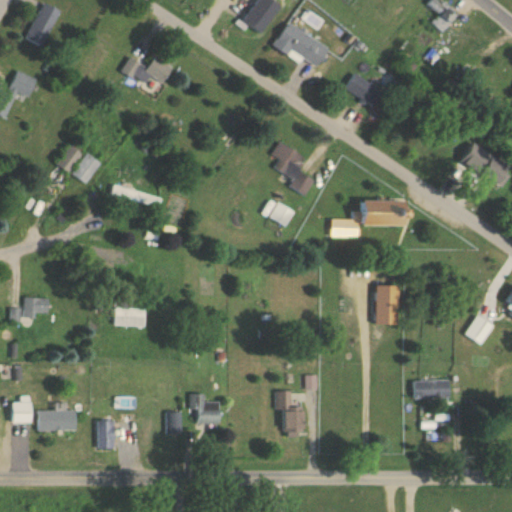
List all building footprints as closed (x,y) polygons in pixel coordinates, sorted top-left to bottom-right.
[(426,0),(436,0),(451,12),(450,14),(452,16),(439,32),(427,22),(433,14),(422,5),(426,0)] [(42,3),(58,11),(41,43),(26,36),(42,3)] [(284,22),(324,47),(313,64),(289,49),(285,56),(269,46),(284,22)] [(459,24),(467,30),(464,34),(477,44),(470,53),(466,51),(457,63),(446,54),(454,43),(448,38),(459,24)] [(152,56),(170,68),(160,82),(149,75),(144,83),(135,76),(132,80),(120,71),(130,57),(145,67),(152,56)] [(474,76),(465,69),(456,81),(465,88),(474,76)] [(16,70),(35,79),(27,97),(16,92),(4,118),(0,116),(0,90),(7,94),(9,89),(8,89),(16,70)] [(352,73),(382,94),(372,108),(365,103),(362,107),(355,102),(357,99),(342,88),(352,73)] [(277,142),(301,157),(298,162),(302,164),(297,172),(311,181),(302,196),(280,183),(285,176),(272,168),(277,159),(269,154),(277,142)] [(68,145),(55,165),(67,173),(81,154),(68,145)] [(472,172),(505,192),(511,180),(511,174),(502,169),(504,166),(484,153),(472,172)] [(112,184),(160,198),(157,208),(110,194),(112,184)] [(354,201),(394,202),(394,223),(354,223),(354,237),(329,237),(329,219),(354,219),(354,201)] [(291,216),(284,227),(271,219),(278,208),(291,216)] [(510,285),(511,286),(511,319),(504,314),(509,307),(499,301),(510,285)] [(45,299),(44,312),(32,311),(32,318),(22,318),(23,297),(45,299)] [(112,307),(112,325),(143,325),(143,308),(133,308),(133,301),(116,301),(116,307),(112,307)] [(8,307),(19,308),(18,321),(8,321),(8,307)] [(474,315),(491,326),(478,344),(462,333),(474,315)] [(305,375),(317,375),(317,388),(305,388),(305,375)] [(411,379),(445,379),(445,397),(412,397),(411,379)] [(275,391),(289,391),(289,407),(300,407),(300,432),(295,432),(295,437),(285,437),(285,432),(282,432),(282,428),(279,428),(279,409),(275,409),(275,391)] [(188,394),(203,394),(203,403),(217,403),(217,424),(195,424),(195,410),(188,410),(188,394)] [(8,423),(29,423),(29,402),(8,402),(8,423)] [(36,411),(51,411),(51,403),(62,403),(62,411),(71,411),(71,428),(36,428),(36,411)] [(166,413),(180,413),(180,438),(166,438),(166,413)] [(94,421),(110,422),(110,448),(94,448),(94,421)]
